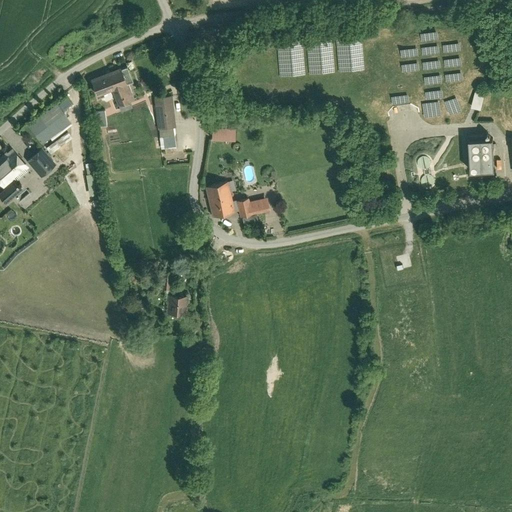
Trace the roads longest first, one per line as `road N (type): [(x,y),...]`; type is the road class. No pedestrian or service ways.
road 1 (residential): [(511,197),(265,245),(225,237),(195,208),(201,97),(172,24)]
road 2 (residential): [(172,24),(72,71),(0,133)]
